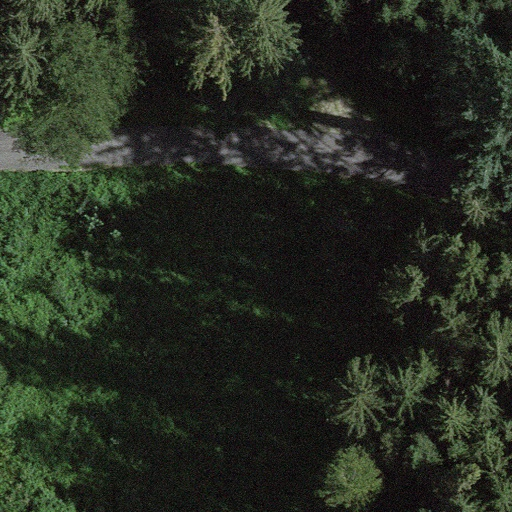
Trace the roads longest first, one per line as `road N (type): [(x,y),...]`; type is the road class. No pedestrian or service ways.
road 1 (track): [(0,167),(346,140),(511,209)]
road 2 (track): [(346,140),(247,0)]
